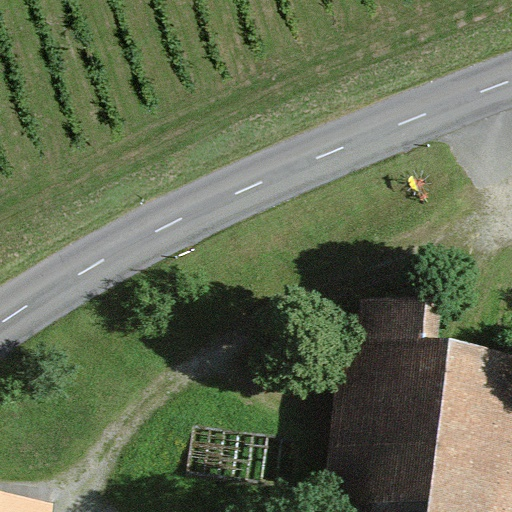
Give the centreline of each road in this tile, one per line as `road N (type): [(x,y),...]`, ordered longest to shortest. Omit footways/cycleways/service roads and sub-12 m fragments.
road 1 (track): [(67,504),(121,432),(213,356),(305,303),(463,233),(493,203),(484,90)]
road 2 (tertiary): [(511,79),(259,182),(113,255),(0,324)]
